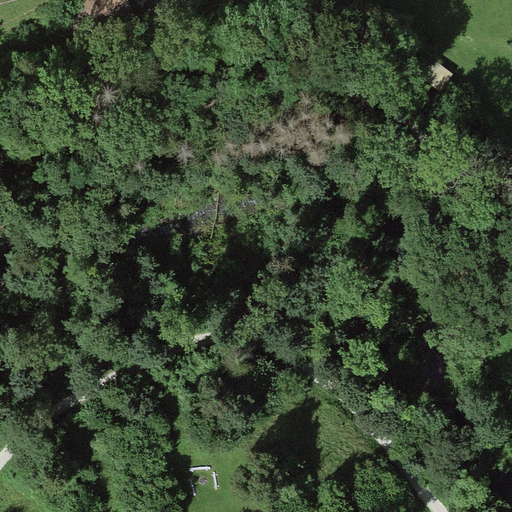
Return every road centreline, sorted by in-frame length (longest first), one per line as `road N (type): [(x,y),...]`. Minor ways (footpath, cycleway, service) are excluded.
road 1 (track): [(511,225),(424,132),(355,94),(311,83),(265,87),(0,166)]
road 2 (track): [(0,454),(72,396),(130,363),(189,343),(245,341),(304,363),(439,511)]
